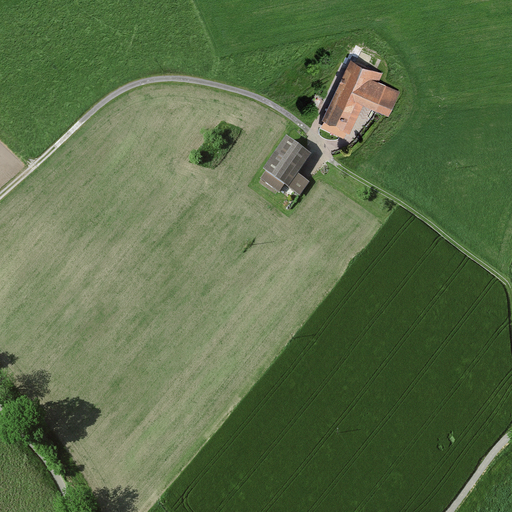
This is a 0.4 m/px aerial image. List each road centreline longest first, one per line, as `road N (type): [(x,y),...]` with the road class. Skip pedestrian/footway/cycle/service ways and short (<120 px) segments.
road 1 (track): [(511,306),(494,272),(340,167),(290,116),(199,81),(162,78),(120,90),(0,198)]
road 2 (unclassified): [(0,407),(51,466),(72,511)]
